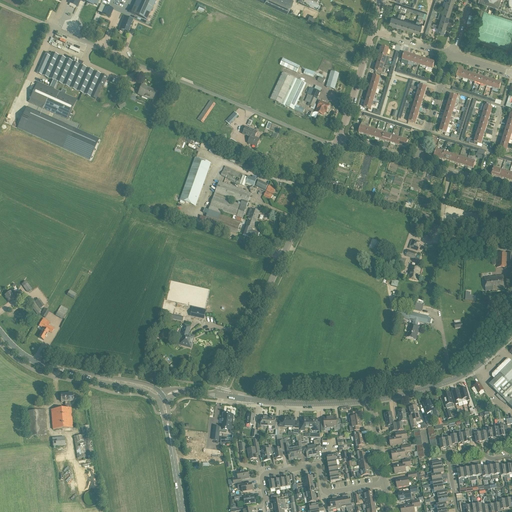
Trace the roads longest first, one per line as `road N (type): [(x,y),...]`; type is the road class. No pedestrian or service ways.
road 1 (residential): [(337,148),(41,20)]
road 2 (secondary): [(219,395),(337,148)]
road 3 (unknown): [(316,192),(218,160),(198,212)]
road 4 (tertiary): [(371,397),(460,377),(511,336)]
road 5 (tertiary): [(242,398),(371,397)]
road 6 (residential): [(511,453),(447,454),(457,511)]
